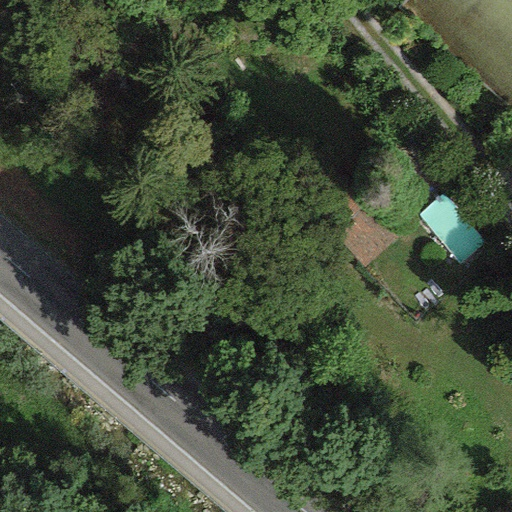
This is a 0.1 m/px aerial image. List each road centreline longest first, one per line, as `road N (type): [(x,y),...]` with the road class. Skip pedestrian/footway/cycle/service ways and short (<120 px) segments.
road 1 (tertiary): [(301,511),(0,251)]
road 2 (unknown): [(511,187),(349,0)]
